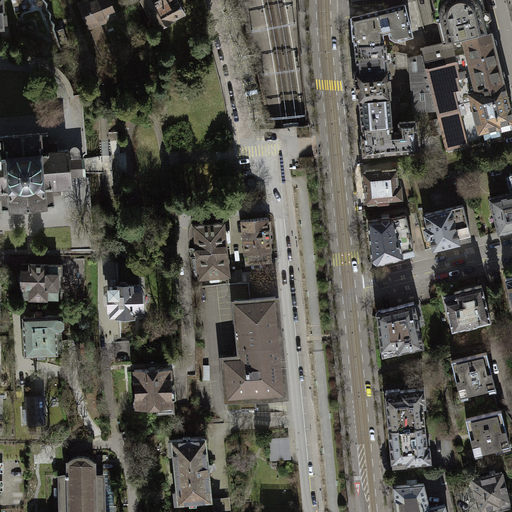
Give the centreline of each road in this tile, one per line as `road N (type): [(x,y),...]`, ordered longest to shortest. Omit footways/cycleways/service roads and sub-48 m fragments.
road 1 (residential): [(277,206),(308,511)]
road 2 (tertiary): [(323,0),(348,287)]
road 3 (residential): [(277,206),(183,214),(189,367)]
road 4 (tertiary): [(348,287),(370,511)]
road 5 (residential): [(212,0),(277,206)]
road 6 (residential): [(511,247),(348,287)]
